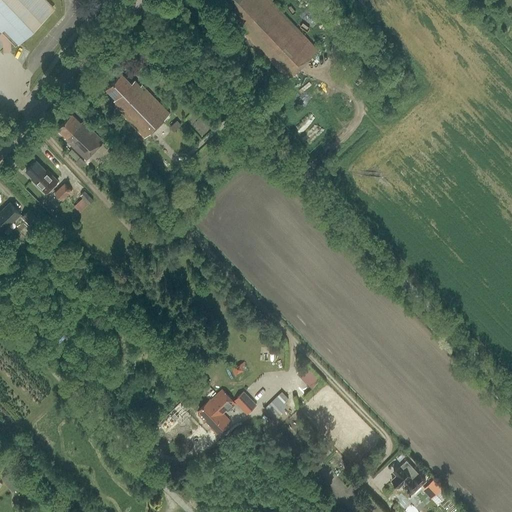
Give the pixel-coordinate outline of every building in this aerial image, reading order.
[(0,0),(0,30),(2,32),(5,29),(16,40),(50,8),(41,0),(0,0)] [(223,0),(230,7),(227,10),(236,20),(234,22),(243,31),(288,79),(318,50),(270,0),(223,0)] [(144,137),(169,113),(142,85),(140,86),(135,80),(132,83),(122,73),(106,88),(116,98),(114,100),(118,106),(116,108),(144,137)] [(85,161),(104,142),(83,122),(81,124),(72,115),(58,129),(68,139),(65,141),(85,161)] [(174,132),(182,125),(177,120),(170,127),(174,132)] [(127,161),(114,148),(108,155),(120,167),(127,161)] [(46,193),(58,181),(47,170),(46,171),(36,161),(26,171),(34,179),(33,180),(46,193)] [(65,198),(72,191),(65,183),(55,193),(62,200),(65,198)] [(92,198),(85,191),(81,196),(88,203),(92,198)] [(0,229),(2,232),(21,214),(10,203),(0,212),(0,229)] [(38,219),(29,209),(21,216),(31,226),(38,219)] [(237,376),(250,368),(245,360),(232,368),(237,376)] [(266,408),(277,419),(295,401),(284,390),(266,408)] [(236,401),(235,401),(227,392),(214,404),(210,400),(200,410),(202,412),(199,415),(217,433),(230,421),(223,414),(236,401)] [(248,414),(257,405),(244,392),(235,401),(236,401),(248,414)] [(426,481),(407,460),(394,472),(397,476),(392,480),(399,487),(405,482),(407,484),(405,486),(412,494),(426,481)] [(20,482),(10,471),(2,478),(14,491),(22,484),(26,481),(24,479),(20,482)] [(437,500),(445,493),(430,478),(423,485),(437,500)]
